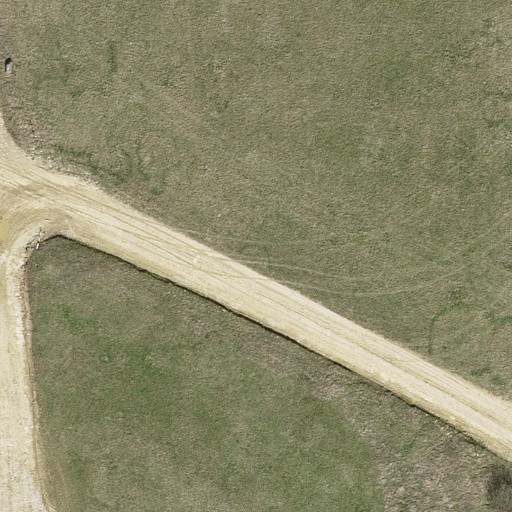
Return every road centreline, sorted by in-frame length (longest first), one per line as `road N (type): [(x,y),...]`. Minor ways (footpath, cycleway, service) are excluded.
road 1 (track): [(0,189),(511,425)]
road 2 (track): [(10,511),(0,348)]
